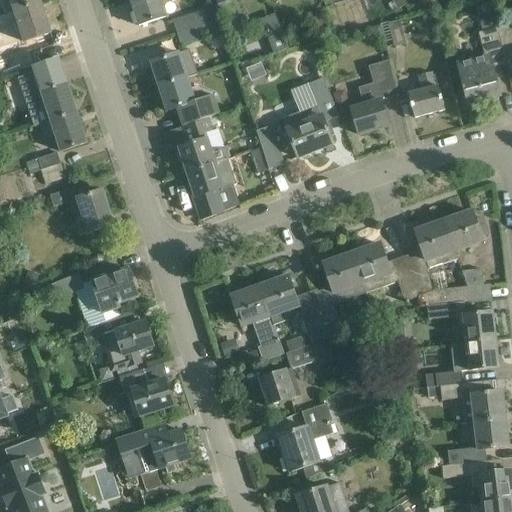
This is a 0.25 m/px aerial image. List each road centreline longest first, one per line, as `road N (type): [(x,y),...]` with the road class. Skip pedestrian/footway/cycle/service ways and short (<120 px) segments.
road 1 (residential): [(160,255),(505,137)]
road 2 (residential): [(160,255),(248,511)]
road 3 (residential): [(76,0),(160,255)]
